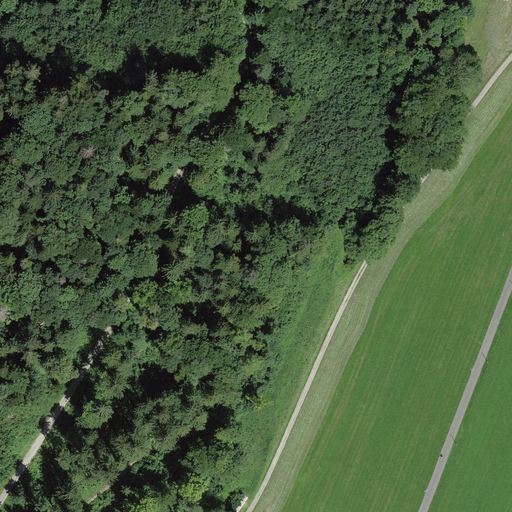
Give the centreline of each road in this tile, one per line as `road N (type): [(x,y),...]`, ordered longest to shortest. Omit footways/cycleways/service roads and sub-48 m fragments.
road 1 (track): [(229,0),(247,27),(247,55),(153,249),(2,511)]
road 2 (track): [(511,59),(357,282),(249,511)]
road 3 (residential): [(511,281),(423,511)]
